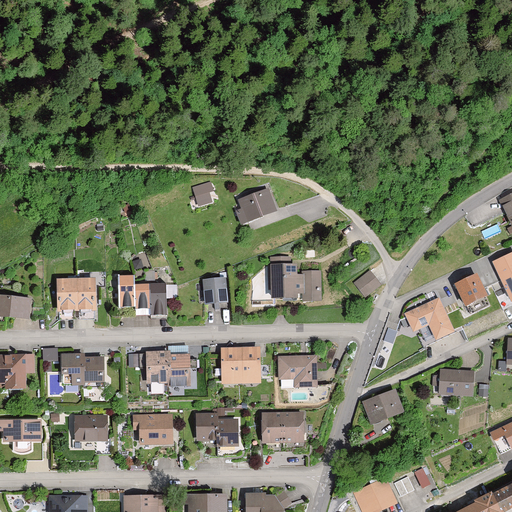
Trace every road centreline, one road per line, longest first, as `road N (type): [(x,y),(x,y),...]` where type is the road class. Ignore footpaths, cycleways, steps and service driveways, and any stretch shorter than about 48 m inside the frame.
road 1 (residential): [(372,335),(0,340)]
road 2 (residential): [(326,479),(0,480)]
road 3 (track): [(0,105),(87,55),(212,0)]
road 4 (unclassified): [(396,276),(356,217),(329,195),(289,175),(209,169)]
road 5 (track): [(209,169),(0,165)]
road 6 (residential): [(511,324),(354,396)]
road 7 (tertiary): [(511,178),(447,220),(396,276)]
